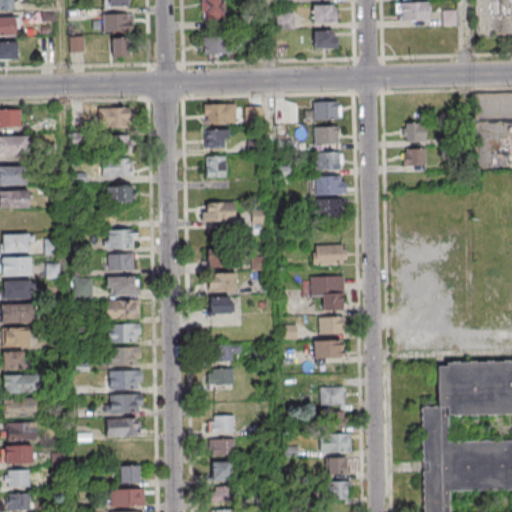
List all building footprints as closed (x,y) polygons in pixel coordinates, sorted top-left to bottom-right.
[(0,0),(0,9),(12,10),(12,0),(0,0)] [(224,18),(223,0),(201,0),(202,18),(224,18)] [(482,36),(511,35),(511,0),(472,0),(474,27),(474,31),(476,34),(479,35),(482,36)] [(428,20),(428,2),(395,3),(395,20),(428,20)] [(336,22),(336,5),(311,5),(311,22),(336,22)] [(131,32),(131,13),(101,13),(101,32),(131,32)] [(276,29),(293,29),(293,14),(276,14),(276,29)] [(454,24),(454,15),(443,15),(443,24),(454,24)] [(15,17),(0,16),(0,35),(15,36),(15,17)] [(336,30),(313,30),(313,48),(336,48),(336,30)] [(202,54),(224,54),(224,35),(202,35),(202,54)] [(125,57),(125,38),(111,38),(111,57),(125,57)] [(17,41),(0,41),(0,59),(17,60),(17,41)] [(312,118),(340,118),(340,101),(312,101),(312,118)] [(204,123),(223,123),(223,104),(204,104),(204,123)] [(129,108),(101,108),(101,126),(129,126),(129,108)] [(0,126),(20,127),(20,110),(0,109),(0,126)] [(424,122),(402,122),(402,141),(424,141),(424,122)] [(314,144),(338,144),(338,126),(314,126),(314,144)] [(223,148),(223,129),(204,129),(204,148),(223,148)] [(0,136),(0,155),(27,156),(27,137),(0,136)] [(130,153),(130,136),(104,136),(104,153),(130,153)] [(425,148),(402,148),(402,165),(425,165),(425,148)] [(342,170),(342,152),(314,152),(314,170),(342,170)] [(225,155),(204,155),(204,176),(225,176),(225,155)] [(131,176),(131,159),(100,159),(100,176),(131,176)] [(0,185),(26,186),(26,167),(0,167),(0,185)] [(345,195),(345,175),(312,175),(312,195),(345,195)] [(106,202),(131,202),(131,185),(106,185),(106,202)] [(0,207),(28,208),(28,191),(0,191),(0,207)] [(319,198),(319,217),(342,217),(342,198),(319,198)] [(233,202),(201,202),(201,221),(233,221),(233,202)] [(132,231),(132,247),(107,248),(107,231),(132,231)] [(0,250),(32,251),(32,233),(0,233),(0,250)] [(311,245),(311,264),(343,264),(343,245),(311,245)] [(232,267),(232,248),(206,248),(206,267),(232,267)] [(133,254),(133,271),(108,271),(108,255),(133,254)] [(0,256),(0,275),(29,275),(29,256),(0,256)] [(58,277),(58,264),(45,264),(45,277),(58,277)] [(207,292),(235,292),(235,274),(207,274),(207,292)] [(138,295),(138,276),(106,276),(106,295),(138,295)] [(343,276),(308,276),(308,298),(321,298),(321,310),(343,311),(343,276)] [(91,299),(91,278),(74,278),(74,299),(91,299)] [(33,280),(1,280),(1,299),(33,299),(33,280)] [(229,314),(229,297),(208,297),(208,314),(229,314)] [(139,319),(139,301),(103,301),(103,319),(139,319)] [(0,322),(33,322),(33,303),(0,303),(0,322)] [(317,317),(317,335),(343,335),(343,317),(317,317)] [(134,324),(135,341),(110,341),(109,325),(134,324)] [(29,328),(0,328),(0,346),(29,346),(29,328)] [(342,340),(311,340),(311,357),(342,357),(342,340)] [(208,360),(238,360),(238,345),(208,345),(208,360)] [(136,348),(136,365),(109,365),(108,348),(136,348)] [(1,369),(26,369),(26,359),(23,359),(23,351),(1,351),(1,369)] [(426,511),(423,410),(440,410),(438,369),(448,369),(448,366),(511,364),(511,511),(426,511)] [(232,368),(207,368),(207,384),(232,384),(232,368)] [(141,370),(108,370),(108,388),(141,388),(141,370)] [(40,393),(40,374),(2,374),(2,393),(40,393)] [(344,404),(344,386),(319,386),(319,404),(344,404)] [(141,412),(141,394),(108,394),(108,412),(141,412)] [(1,416),(37,416),(37,398),(1,398),(1,416)] [(233,432),(233,415),(208,415),(208,432),(233,432)] [(136,418),(136,435),(107,436),(106,419),(136,418)] [(34,422),(0,422),(0,438),(34,439),(34,422)] [(350,434),(318,434),(318,451),(350,451),(350,434)] [(213,455),(234,455),(234,438),(213,438),(213,455)] [(0,462),(33,463),(33,445),(0,444),(0,462)] [(347,457),(325,457),(325,473),(347,473),(347,457)] [(231,461),(210,461),(210,480),(231,480),(231,461)] [(117,466),(117,483),(139,483),(139,466),(117,466)] [(29,486),(29,469),(4,470),(4,486),(29,486)] [(350,499),(350,481),(324,481),(324,499),(350,499)] [(235,503),(235,487),(207,487),(207,503),(235,503)] [(108,489),(108,507),(144,507),(144,489),(108,489)] [(29,509),(29,493),(5,493),(5,509),(29,509)]
